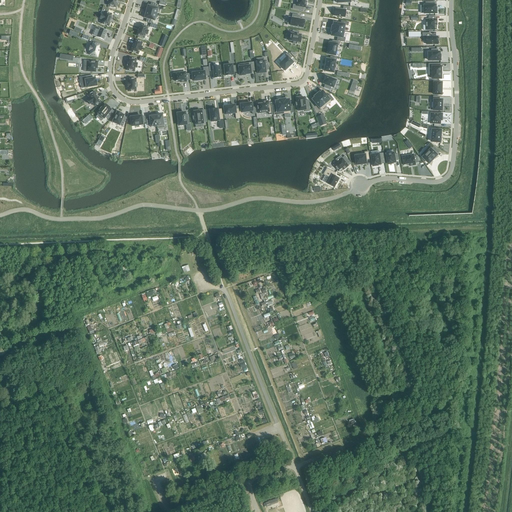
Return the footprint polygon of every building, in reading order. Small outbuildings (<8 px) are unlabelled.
[(107,0),(107,1),(109,2),(108,6),(110,6),(109,7),(113,8),(113,7),(115,8),(117,0),(107,0)] [(296,0),(296,6),(293,5),(292,9),(303,11),(303,7),(305,8),(306,2),(305,2),(304,0),(296,0)] [(425,6),(421,6),(421,13),(425,13),(425,14),(437,13),(437,8),(436,8),(436,6),(434,6),(434,2),(426,2),(426,6),(425,6)] [(146,10),(145,12),(156,15),(158,8),(156,8),(157,5),(151,3),(150,6),(148,6),(146,10)] [(101,15),(100,19),(103,20),(101,24),(109,27),(110,22),(109,21),(110,18),(112,14),(108,13),(109,9),(103,7),(101,11),(105,12),(104,16),(101,15)] [(335,9),(334,16),(345,17),(346,11),(349,11),(349,7),(343,7),(343,10),(335,9)] [(145,14),(144,18),(146,19),(145,22),(152,24),(152,21),(154,21),(156,15),(145,12),(145,14)] [(287,25),(303,28),(304,20),(298,19),(299,16),(292,14),(292,18),(288,17),(287,25)] [(426,25),(423,25),(423,30),(435,30),(435,25),(437,25),(437,19),(435,19),(435,16),(429,16),(429,20),(426,20),(426,25)] [(332,26),(331,29),(344,32),(344,31),(343,31),(344,25),(348,26),(348,22),(341,21),(341,24),(334,23),(333,26),(332,26)] [(138,31),(136,36),(139,37),(143,39),(144,38),(145,35),(147,35),(148,31),(147,31),(148,27),(142,24),(141,28),(140,28),(139,28),(139,29),(138,31)] [(95,26),(92,35),(96,37),(95,37),(96,38),(96,37),(98,38),(100,39),(103,40),(105,36),(106,35),(107,31),(95,26)] [(331,29),(331,32),(332,32),(331,36),(337,37),(337,41),(344,42),(345,38),(343,38),(344,32),(331,29)] [(290,34),(289,41),(292,41),(292,43),(296,44),(297,42),(300,43),(301,38),(300,38),(301,35),(298,35),(299,32),(292,30),(292,34),(290,34)] [(430,33),(423,33),(423,37),(427,37),(427,44),(438,44),(438,36),(430,37),(430,33)] [(164,35),(159,46),(163,48),(168,37),(164,35)] [(139,51),(141,51),(142,47),(141,47),(142,43),(136,41),(135,44),(133,44),(130,52),(138,54),(139,51)] [(329,43),(327,54),(335,55),(337,45),(339,45),(339,42),(332,41),(332,44),(329,43)] [(98,49),(99,45),(93,43),(91,47),(90,46),(89,51),(90,51),(89,55),(97,57),(99,49),(98,49)] [(432,53),(429,53),(429,61),(441,60),(441,55),(440,55),(440,53),(438,53),(438,49),(432,50),(432,53)] [(287,57),(279,65),(285,70),(293,63),(289,60),(292,57),(287,53),(285,55),(287,57)] [(326,59),(324,71),(325,71),(325,72),(329,73),(329,72),(333,73),(335,61),(336,61),(336,58),(330,57),(330,60),(326,59)] [(136,68),(137,64),(135,63),(136,59),(130,58),(129,62),(127,62),(126,70),(134,72),(135,67),(136,68)] [(83,61),(83,71),(86,71),(95,72),(95,68),(96,68),(97,62),(86,61),(83,61)] [(256,63),(258,74),(265,73),(265,71),(268,70),(267,62),(264,63),(264,62),(256,63)] [(213,63),(209,64),(210,71),(213,71),(214,79),(221,78),(219,66),(213,67),(213,63)] [(239,71),(238,71),(239,75),(240,75),(240,76),(241,76),(241,75),(244,75),(245,75),(245,74),(247,74),(248,74),(251,74),(250,73),(250,71),(255,71),(254,63),(249,63),(249,66),(239,67),(239,71)] [(438,63),(429,64),(429,67),(433,67),(433,79),(442,79),(441,67),(438,67),(438,63)] [(232,65),(224,66),(225,76),(230,76),(230,75),(233,75),(233,72),(236,72),(235,66),(232,66),(232,65)] [(193,81),(205,80),(205,76),(209,76),(208,67),(203,68),(204,72),(192,73),(193,81)] [(185,72),(174,74),(175,81),(180,81),(180,82),(186,82),(186,81),(189,80),(188,74),(185,74),(185,72)] [(86,80),(85,80),(86,88),(96,86),(96,81),(95,81),(95,78),(92,79),(92,76),(86,77),(86,80)] [(324,81),(323,84),(325,85),(324,88),(329,90),(331,87),(333,88),(336,80),(325,76),(323,81),(324,81)] [(128,83),(128,87),(129,92),(136,92),(136,88),(137,88),(137,83),(136,83),(136,79),(130,79),(130,83),(128,83)] [(434,83),(434,95),(442,95),(442,83),(434,83)] [(90,99),(87,101),(90,104),(92,103),(94,106),(100,103),(98,99),(99,99),(99,98),(98,98),(97,95),(94,91),(87,96),(90,99)] [(319,93),(317,95),(326,106),(333,100),(329,95),(327,97),(322,91),(320,94),(319,93)] [(315,97),(312,100),(321,110),(326,106),(317,95),(314,97),(315,97)] [(433,96),(433,100),(434,100),(434,110),(442,111),(442,100),(439,100),(440,97),(433,96)] [(297,102),(295,103),(296,107),(298,107),(298,111),(305,110),(305,112),(310,111),(308,101),(304,101),(304,98),(301,98),(297,98),(297,102)] [(276,108),(273,108),(274,115),(284,114),(282,100),(279,100),(279,101),(276,102),(276,108)] [(285,100),(282,100),(284,114),(293,113),(293,107),(289,107),(289,100),(285,101),(285,100)] [(262,104),(257,105),(258,113),(268,112),(269,115),(273,114),(271,103),(268,103),(268,101),(262,102),(262,104)] [(251,103),(240,105),(241,112),(252,111),(252,114),(256,114),(255,107),(252,108),(251,103)] [(109,108),(106,105),(103,108),(102,107),(99,110),(100,111),(99,112),(98,114),(104,119),(105,117),(108,119),(112,114),(109,112),(111,110),(109,108)] [(235,105),(224,107),(225,114),(235,113),(236,119),(240,118),(238,106),(235,107),(235,105)] [(214,109),(210,110),(211,122),(219,121),(220,129),(224,128),(221,109),(217,110),(217,109),(214,110),(214,109)] [(194,116),(192,116),(193,121),(195,121),(195,125),(203,124),(203,123),(206,122),(205,114),(202,114),(202,111),(199,112),(198,111),(194,112),(194,116)] [(117,112),(112,123),(122,127),(126,118),(123,117),(124,116),(121,115),(122,114),(117,112)] [(186,124),(189,123),(188,115),(185,115),(185,113),(177,114),(179,125),(186,125),(186,124)] [(431,113),(430,123),(440,124),(440,120),(442,120),(442,114),(431,113)] [(150,119),(146,120),(147,126),(150,125),(151,127),(157,127),(157,126),(156,115),(153,116),(149,117),(150,119)] [(158,115),(156,115),(157,126),(157,127),(157,129),(164,128),(163,124),(167,123),(166,117),(163,117),(162,115),(158,116),(158,115)] [(141,116),(130,118),(131,126),(142,125),(142,123),(145,123),(144,117),(141,117),(141,116)] [(325,124),(322,116),(317,118),(320,126),(325,124)] [(433,130),(432,142),(440,143),(441,131),(433,130)] [(431,149),(423,158),(429,164),(437,155),(437,154),(439,152),(430,143),(427,146),(431,149)] [(365,155),(355,156),(357,165),(367,164),(366,160),(370,160),(369,152),(365,152),(365,155)] [(394,153),(386,155),(388,164),(393,164),(393,163),(396,163),(395,161),(399,160),(398,154),(394,155),(394,153)] [(383,154),(372,155),(373,166),(378,166),(378,165),(381,165),(381,164),(385,163),(383,154)] [(413,155),(402,157),(404,165),(409,164),(410,166),(415,165),(415,163),(418,163),(417,156),(414,157),(413,155)] [(345,156),(334,166),(339,171),(343,168),(344,170),(348,166),(347,164),(349,162),(345,156)] [(327,168),(324,175),(330,178),(327,183),(335,188),(339,179),(334,176),(336,173),(327,168)]
